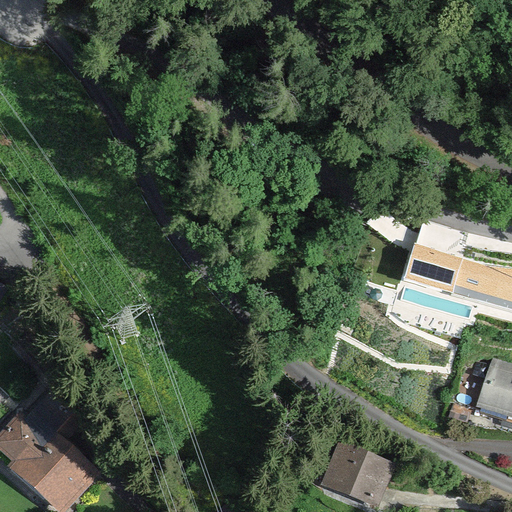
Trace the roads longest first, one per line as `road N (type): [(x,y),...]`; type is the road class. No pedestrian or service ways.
road 1 (residential): [(511,485),(364,408),(273,347),(178,243),(108,110),(29,9)]
road 2 (residential): [(29,9),(95,27),(166,61),(271,142),(368,193),(511,240)]
road 3 (residential): [(267,0),(437,132),(511,174)]
